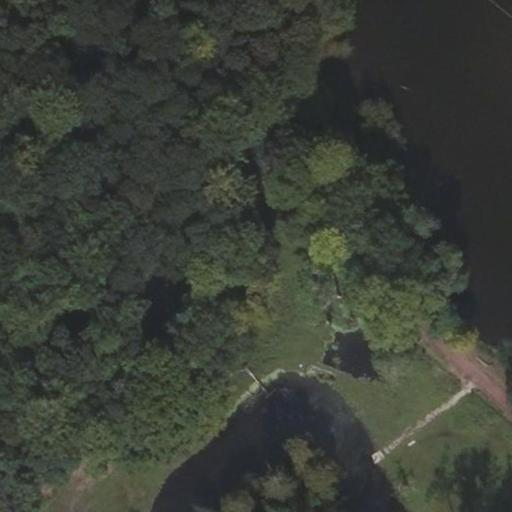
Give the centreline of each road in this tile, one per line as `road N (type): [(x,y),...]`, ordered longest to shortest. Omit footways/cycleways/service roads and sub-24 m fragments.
road 1 (track): [(246,0),(269,123),(297,140),(423,326),(511,408)]
road 2 (track): [(269,123),(222,166),(177,285),(136,356),(0,497)]
road 3 (track): [(328,483),(477,376)]
